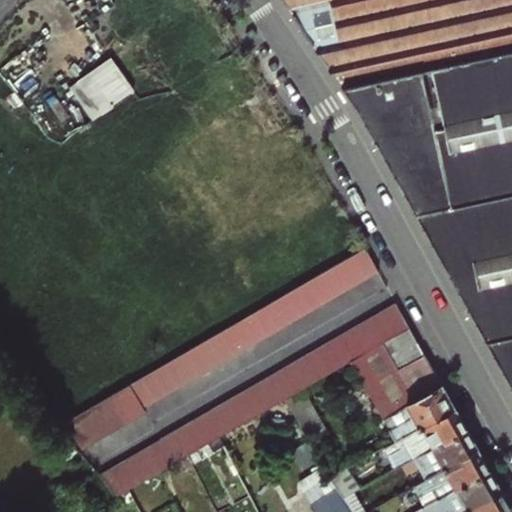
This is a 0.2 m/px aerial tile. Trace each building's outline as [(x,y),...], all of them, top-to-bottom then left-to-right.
[(511,0),(282,0),(340,87),(511,48),(511,0)] [(511,48),(340,87),(361,117),(511,391),(511,48)] [(74,81),(97,117),(141,89),(118,53),(74,81)] [(377,272),(363,247),(54,425),(76,450),(145,411),(143,407),(377,272)] [(406,327),(393,303),(97,474),(116,495),(286,397),(305,386),(349,361),(380,342),(406,327)] [(380,342),(388,356),(414,341),(406,327),(380,342)] [(388,356),(395,369),(422,354),(414,341),(388,356)] [(393,441),(452,408),(422,354),(395,369),(388,356),(380,342),(349,361),(393,441)] [(312,441),(330,431),(305,386),(286,397),(312,441)] [(395,467),(413,457),(463,429),(452,408),(393,441),(384,446),(395,467)] [(445,470),(459,462),(457,457),(474,448),(463,429),(413,457),(425,479),(443,468),(445,470)] [(412,511),(417,509),(487,471),(474,448),(457,457),(459,462),(445,470),(443,468),(425,479),(401,492),(412,511)] [(347,496),(355,491),(340,470),(332,475),(347,496)] [(462,511),(466,510),(464,507),(480,498),(482,503),(499,494),(487,471),(417,509),(417,511),(462,511)] [(326,511),(346,511),(350,510),(342,498),(335,487),(318,497),(326,511)] [(351,511),(365,511),(368,511),(355,491),(347,496),(342,498),(350,510),(351,511)] [(509,511),(499,494),(482,503),(480,498),(464,507),(466,510),(462,511),(509,511)] [(317,511),(326,511),(318,497),(311,501),(317,511)]
